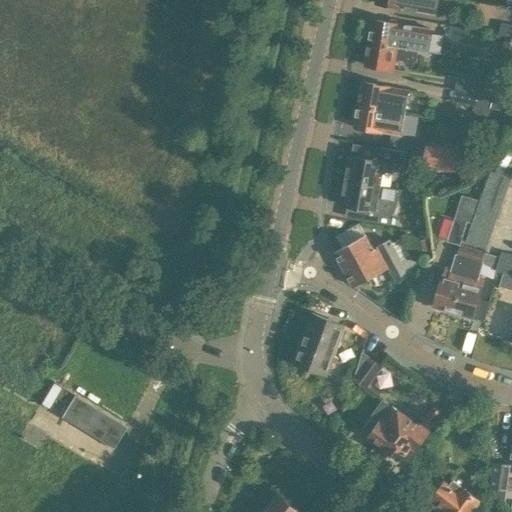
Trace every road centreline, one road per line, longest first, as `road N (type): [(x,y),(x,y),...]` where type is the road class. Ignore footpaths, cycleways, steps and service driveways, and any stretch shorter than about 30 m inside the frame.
road 1 (unclassified): [(254,353),(329,0)]
road 2 (residential): [(511,387),(457,372),(310,276)]
road 3 (residential): [(254,353),(169,343),(91,303)]
road 4 (residential): [(383,511),(267,403)]
road 5 (residential): [(199,511),(233,433),(267,403)]
